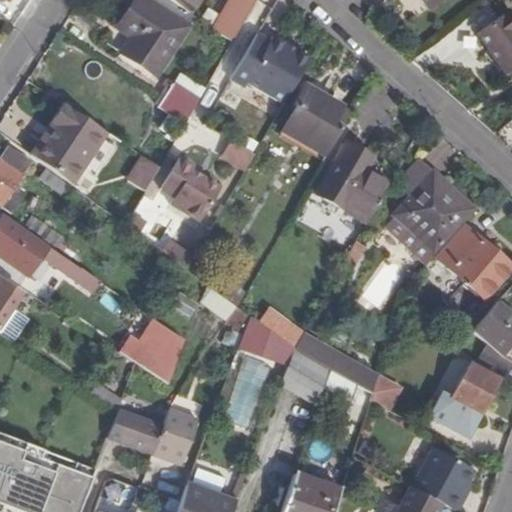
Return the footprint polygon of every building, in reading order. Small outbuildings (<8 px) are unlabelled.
[(186,17),(161,0),(135,0),(115,31),(134,43),(123,60),(153,79),(193,20),(186,17)] [(161,0),(186,17),(197,0),(161,0)] [(231,45),(256,4),(249,0),(232,0),(213,33),(217,36),(231,45)] [(415,0),(425,13),(442,0),(415,0)] [(511,32),(511,24),(504,13),(469,40),(498,79),(511,69),(511,34),(511,33),(511,32)] [(460,29),(466,36),(486,21),(481,14),(460,29)] [(461,31),(433,41),(440,58),(467,48),(461,31)] [(225,56),(231,45),(217,36),(211,47),(225,56)] [(283,108),(309,62),(295,54),(292,59),(282,53),(285,49),(271,41),(269,45),(256,39),(230,84),(244,92),(246,87),(283,108)] [(292,59),(295,54),(285,49),(282,53),(292,59)] [(141,94),(100,67),(98,68),(72,51),(48,89),(74,106),(93,77),(105,84),(103,87),(133,106),(141,94)] [(158,105),(186,123),(188,121),(197,104),(170,87),(158,105)] [(324,160),(349,116),(303,90),(293,108),(295,109),(281,134),(324,160)] [(106,138),(62,108),(49,127),(56,132),(35,164),(72,191),(106,138)] [(56,132),(49,127),(29,159),(35,164),(56,132)] [(372,158),(347,144),(345,148),(370,162),(372,158)] [(366,228),(387,191),(362,176),(370,162),(345,148),(316,199),(366,228)] [(30,165),(7,150),(0,160),(0,208),(11,216),(24,196),(14,190),(30,165)] [(159,172),(143,161),(127,186),(144,197),(159,172)] [(432,175),(420,164),(397,190),(410,201),(432,175)] [(66,189),(43,174),(38,183),(61,197),(66,189)] [(432,175),(410,201),(392,221),(394,223),(386,232),(426,267),(448,239),(473,213),(432,175)] [(206,217),(161,192),(148,214),(193,240),(206,217)] [(48,250),(2,218),(0,221),(0,260),(28,280),(42,260),(61,273),(67,263),(48,250)] [(132,218),(125,230),(127,231),(130,234),(186,275),(194,262),(132,218)] [(477,244),(461,231),(430,268),(435,271),(440,266),(483,304),(511,271),(479,243),(477,244)] [(80,272),(67,263),(61,273),(73,282),(80,272)] [(100,286),(80,272),(73,282),(93,296),(100,286)] [(2,327),(21,297),(0,282),(0,333),(2,335),(6,330),(2,327)] [(206,290),(202,300),(244,332),(248,320),(206,290)] [(477,369),(503,382),(511,369),(511,312),(501,303),(471,336),(487,350),(477,369)] [(3,327),(16,335),(26,320),(14,312),(3,327)] [(258,327),(294,354),(301,341),(303,339),(267,313),(258,327)] [(258,327),(248,320),(244,332),(236,353),(245,356),(276,368),(287,372),(294,354),(258,327)] [(185,344),(170,334),(150,363),(124,346),(117,356),(117,357),(134,369),(143,374),(167,390),(185,344)] [(301,341),(294,354),(330,374),(357,389),(360,391),(372,397),(377,383),(301,341)] [(287,372),(280,391),(317,414),(324,394),(330,374),(294,354),(287,372)] [(134,369),(117,357),(113,364),(132,376),(134,369)] [(496,385),(469,370),(461,384),(456,381),(453,386),(458,389),(442,420),(469,435),(496,385)] [(330,374),(324,394),(352,404),(357,389),(330,374)] [(377,383),(372,397),(372,398),(370,404),(387,413),(398,395),(377,383)] [(370,404),(372,398),(372,397),(360,391),(349,423),(362,427),(370,404)] [(117,414),(89,396),(81,407),(110,426),(117,414)] [(159,430),(118,414),(118,415),(107,443),(177,470),(196,426),(166,413),(159,430)] [(440,508),(447,511),(460,511),(466,501),(462,500),(475,475),(432,452),(411,492),(440,508)] [(19,511),(35,473),(0,458),(0,504),(19,511)] [(294,477),(282,511),(333,511),(340,494),(294,477)] [(177,511),(234,511),(236,507),(186,489),(179,509),(177,511)] [(376,511),(438,511),(440,508),(411,492),(409,491),(399,509),(382,501),(376,511)]
